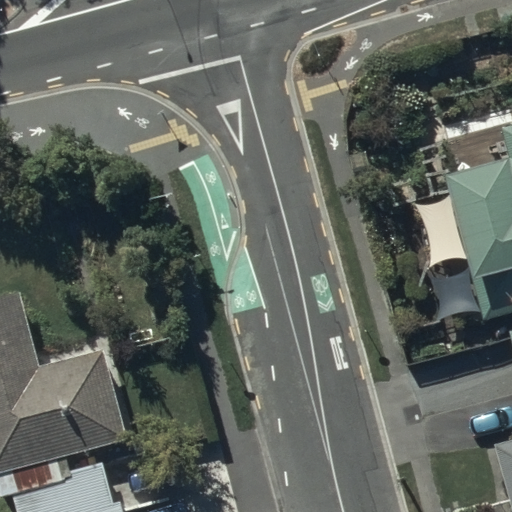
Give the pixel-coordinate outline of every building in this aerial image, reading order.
[(475,316),(511,306),(511,119),(497,123),(503,146),(435,163),(475,316)] [(0,286),(0,462),(130,426),(107,336),(43,352),(24,280),(0,286)] [(511,511),(511,326),(506,328),(511,350),(511,433),(492,439),(511,511)] [(62,511),(115,497),(103,456),(73,465),(68,449),(0,467),(0,476),(4,490),(14,487),(21,511),(62,511)] [(126,511),(124,502),(87,511),(126,511)]
